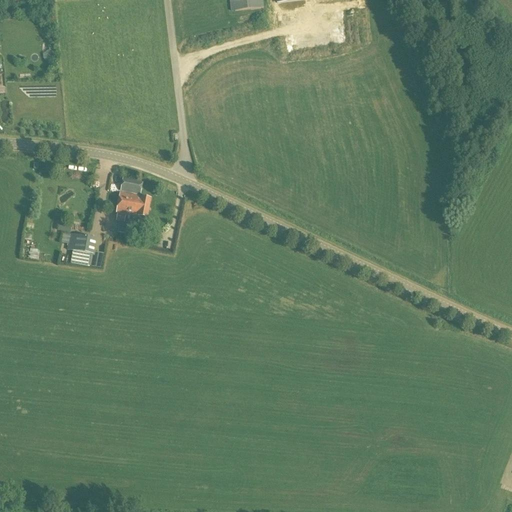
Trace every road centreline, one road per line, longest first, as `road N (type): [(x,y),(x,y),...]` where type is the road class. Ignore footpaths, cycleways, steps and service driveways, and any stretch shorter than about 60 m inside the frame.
road 1 (tertiary): [(511,335),(171,174),(104,153),(0,141)]
road 2 (unknown): [(182,179),(168,0)]
